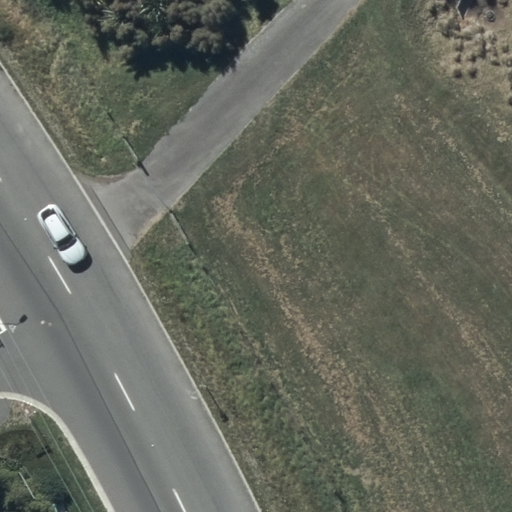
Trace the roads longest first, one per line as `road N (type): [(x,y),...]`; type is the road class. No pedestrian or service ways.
road 1 (track): [(63,275),(316,0)]
road 2 (tertiary): [(63,275),(185,511)]
